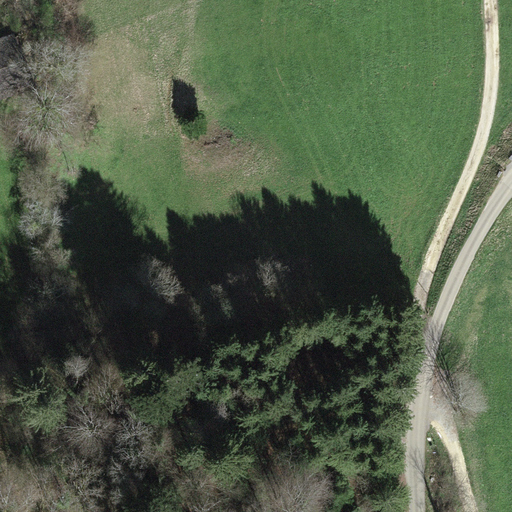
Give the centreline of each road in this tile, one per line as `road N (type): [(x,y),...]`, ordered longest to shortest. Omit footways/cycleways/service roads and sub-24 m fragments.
road 1 (track): [(487,0),(484,121),(423,266),(409,338),(474,511)]
road 2 (unclassified): [(423,387),(441,304),(511,177)]
road 3 (unclassified): [(423,387),(420,511)]
